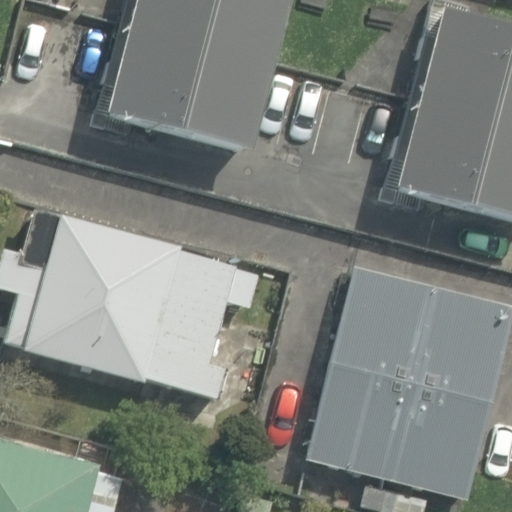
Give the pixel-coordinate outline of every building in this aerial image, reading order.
[(268,0),(120,0),(94,114),(234,146),(268,0)] [(511,9),(473,0),(420,0),(375,189),(511,222),(511,9)] [(246,270),(34,208),(21,254),(0,247),(0,294),(9,297),(0,325),(0,347),(193,404),(205,364),(192,360),(209,304),(234,311),(246,270)] [(505,301),(339,261),(292,456),(458,495),(505,301)] [(68,511),(81,459),(0,440),(0,511),(68,511)]
